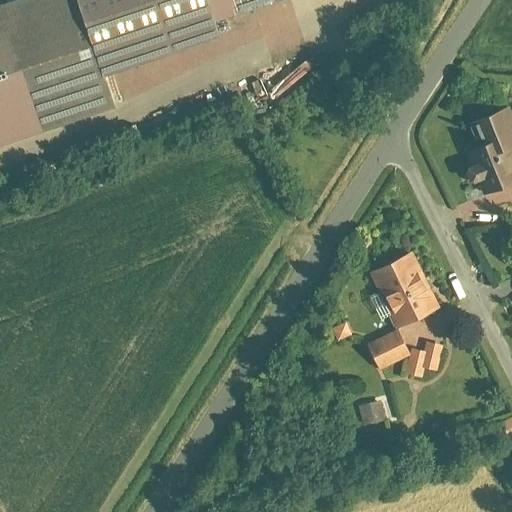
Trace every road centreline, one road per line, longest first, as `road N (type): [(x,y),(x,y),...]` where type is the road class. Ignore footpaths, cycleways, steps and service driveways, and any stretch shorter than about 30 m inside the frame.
road 1 (residential): [(163,511),(397,140)]
road 2 (residential): [(397,140),(511,369)]
road 3 (residential): [(397,140),(486,0)]
